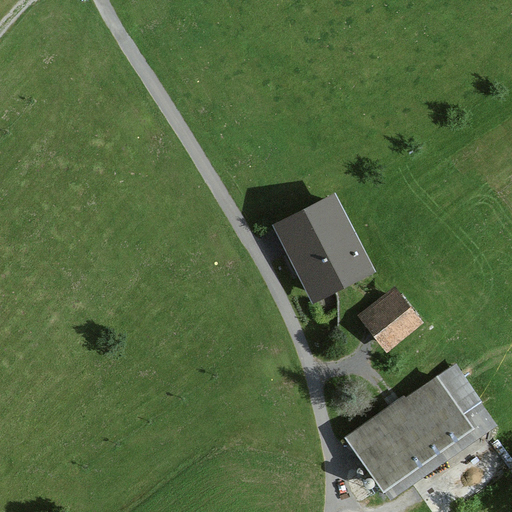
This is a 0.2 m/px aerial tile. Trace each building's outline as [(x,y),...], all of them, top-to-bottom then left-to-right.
[(145,103),(117,122),(138,152),(166,134),(145,103)] [(377,275),(337,201),(276,233),(316,308),(377,275)] [(225,229),(195,246),(213,278),(243,261),(225,229)] [(387,356),(424,326),(395,289),(358,319),(387,356)] [(288,348),(254,357),(264,393),(298,384),(288,348)] [(487,443),(446,379),(351,440),(392,504),(487,443)]
